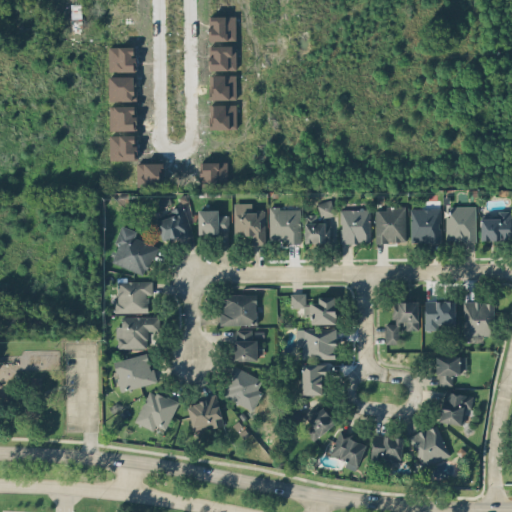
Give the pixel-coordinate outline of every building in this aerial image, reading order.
[(208,40),(235,40),(235,15),(208,15),(208,40)] [(128,35),(128,61),(141,61),(141,35),(128,35)] [(236,69),(236,45),(210,45),(210,55),(210,69),(236,69)] [(108,46),(109,71),(136,70),(136,46),(108,46)] [(134,75),(108,76),(109,100),(135,100),(134,75)] [(236,128),(236,101),(236,75),(211,75),(211,101),(210,101),(210,128),(236,128)] [(136,105),(109,105),(110,129),(137,129),(136,105)] [(137,135),(110,134),(109,159),(136,160),(137,135)] [(227,161),(202,162),(202,185),(227,185),(227,161)] [(137,187),(163,186),(163,162),(137,163),(137,187)] [(304,212),(304,241),(331,241),(331,201),(318,201),(318,212),(304,212)] [(340,241),(370,241),(370,207),(355,207),(355,202),(340,202),(340,241)] [(191,232),(181,203),(153,213),(163,242),(191,232)] [(475,239),(475,204),(444,204),(444,239),(475,239)] [(405,205),(375,205),(375,241),(405,241),(405,205)] [(269,206),(269,241),(299,241),(299,206),(269,206)] [(410,241),(439,241),(439,207),(410,207),(410,241)] [(197,232),(228,232),(228,208),(197,208),(197,232)] [(233,232),(253,232),(253,242),(264,242),(264,209),(233,209),(233,232)] [(510,238),(510,209),(491,209),(491,218),(480,218),(480,238),(510,238)] [(145,275),(159,242),(120,226),(106,259),(145,275)] [(115,280),(115,310),(150,310),(150,280),(115,280)] [(219,292),(219,323),(255,323),(255,292),(219,292)] [(304,306),(304,292),(290,292),(290,306),(304,306)] [(334,322),(334,297),(310,297),(310,322),(334,322)] [(417,328),(417,300),(394,300),(394,321),(385,321),(385,341),(400,341),(400,328),(417,328)] [(453,300),(424,300),(424,327),(453,327),(453,300)] [(482,333),(493,333),(493,300),(463,300),(463,339),(482,339),(482,333)] [(115,346),(149,346),(149,329),(158,328),(158,315),(115,315),(115,346)] [(335,327),(295,327),(295,347),(302,347),(302,357),(335,357),(335,327)] [(255,328),(233,328),(233,358),(255,358),(255,328)] [(156,381),(149,351),(112,359),(118,389),(156,381)] [(435,354),(435,383),(453,383),(453,373),(464,373),(464,354),(435,354)] [(324,362),(301,362),(301,393),(324,393),(324,362)] [(259,377),(234,363),(219,392),(252,409),(262,390),(254,386),(259,377)] [(163,433),(178,399),(148,387),(134,421),(163,433)] [(471,393),(442,391),(440,421),(461,422),(462,412),(469,413),(471,393)] [(193,430),(222,422),(215,393),(185,401),(193,430)] [(312,427),(308,430),(312,437),(334,424),(322,404),(304,414),(312,427)] [(422,466),(449,454),(435,423),(408,435),(422,466)] [(329,455),(355,465),(365,441),(338,430),(329,455)] [(401,434),(371,434),(371,461),(401,461),(401,434)]
